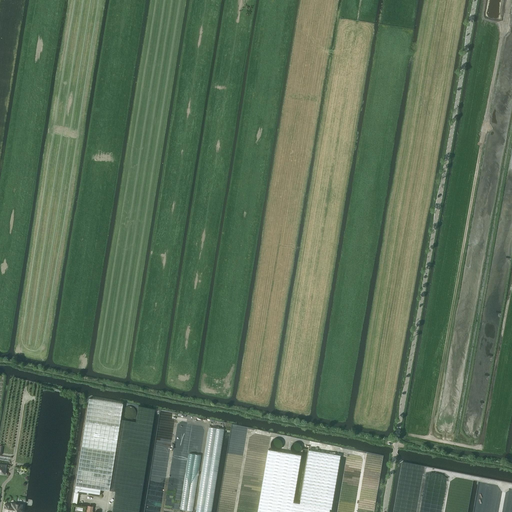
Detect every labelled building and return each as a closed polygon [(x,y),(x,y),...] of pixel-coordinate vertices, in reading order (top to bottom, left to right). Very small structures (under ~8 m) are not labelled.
[(123,403),(89,398),(75,485),(100,489),(109,491),(123,403)] [(197,511),(199,511),(211,511),(225,429),(208,427),(197,511)] [(268,450),(257,511),(328,511),(329,509),(331,509),(340,455),(309,450),(299,504),(293,503),(301,455),(268,450)] [(77,503),(77,498),(78,492),(99,495),(100,489),(75,485),(73,502),(77,503)] [(11,505),(5,504),(3,511),(7,511),(21,511),(23,505),(11,503),(11,505)]
